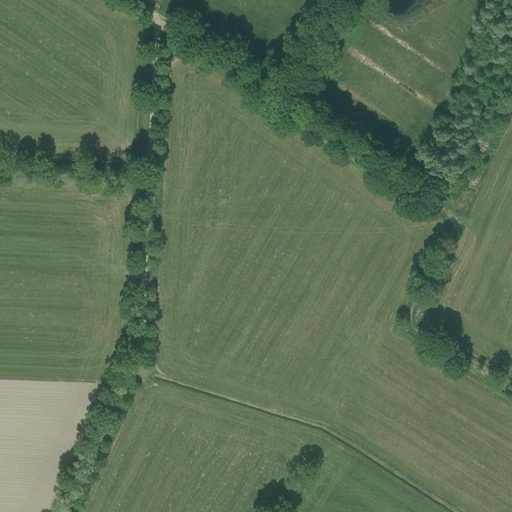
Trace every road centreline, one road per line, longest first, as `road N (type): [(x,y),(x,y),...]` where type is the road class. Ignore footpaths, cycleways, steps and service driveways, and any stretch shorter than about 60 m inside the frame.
road 1 (unclassified): [(65,511),(139,348),(159,17)]
road 2 (track): [(289,105),(456,218),(412,325),(511,390)]
road 3 (track): [(133,0),(289,105)]
